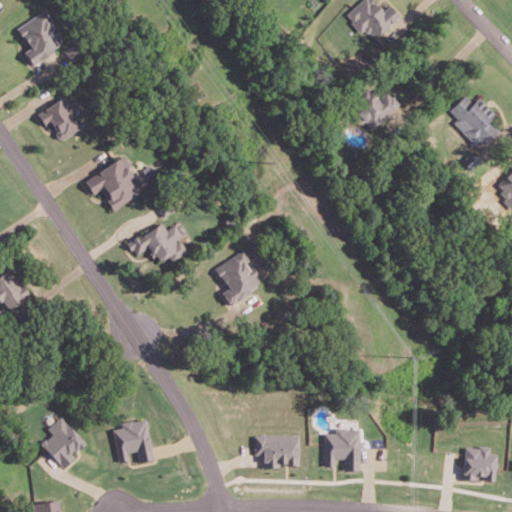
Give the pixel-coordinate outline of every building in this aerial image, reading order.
[(388,3),(381,10),(372,0),(358,0),(344,13),(361,32),(365,28),(373,37),(398,14),(388,3)] [(66,41),(44,10),(18,28),(31,47),(24,52),(32,64),(66,41)] [(387,91),(379,98),(366,86),(349,103),(373,127),(398,102),(387,91)] [(490,119),(495,114),(479,96),(472,102),(466,95),(450,109),(458,118),(455,120),(477,146),(498,128),(490,119)] [(38,111),(49,131),(56,127),(63,139),(82,128),(64,96),(38,111)] [(84,176),(92,193),(104,188),(112,207),(141,194),(124,158),(84,176)] [(511,167),(493,186),(511,206),(511,167)] [(186,250),(177,234),(182,231),(176,221),(164,228),(160,221),(126,240),(133,253),(147,245),(155,260),(167,254),(170,259),(186,250)] [(262,283),(243,250),(215,267),(227,288),(221,292),(228,303),(262,283)] [(29,295),(10,268),(0,274),(0,298),(7,309),(29,295)] [(40,442),(62,466),(73,456),(70,453),(83,441),(59,415),(46,427),(51,432),(40,442)] [(116,460),(127,458),(126,451),(135,449),(137,461),(151,458),(145,417),(119,421),(120,426),(111,428),(116,460)] [(323,431),(323,465),(333,465),(333,457),(343,457),(343,469),(358,469),(357,427),(333,427),(333,431),(323,431)] [(297,434),(253,433),(253,453),(262,453),(262,466),(279,466),(279,463),(297,463),(297,434)] [(463,445),(462,478),(474,479),(474,474),(484,475),(484,479),(494,480),(495,452),(487,452),(488,446),(463,445)] [(59,511),(58,499),(31,502),(32,511),(59,511)]
